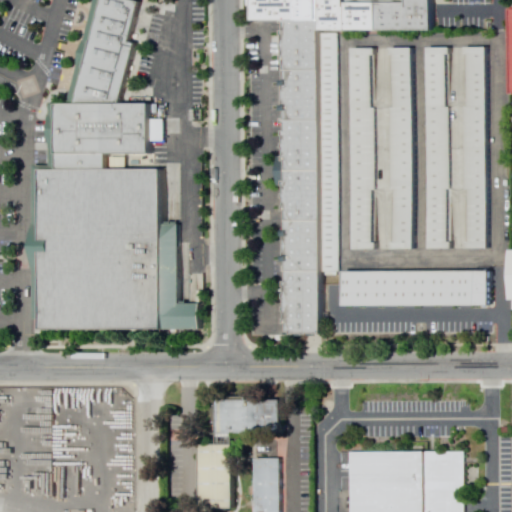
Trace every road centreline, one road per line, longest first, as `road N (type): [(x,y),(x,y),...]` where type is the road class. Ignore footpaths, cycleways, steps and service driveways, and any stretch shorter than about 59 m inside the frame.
road 1 (residential): [(511,366),(0,369)]
road 2 (residential): [(230,368),(227,0)]
